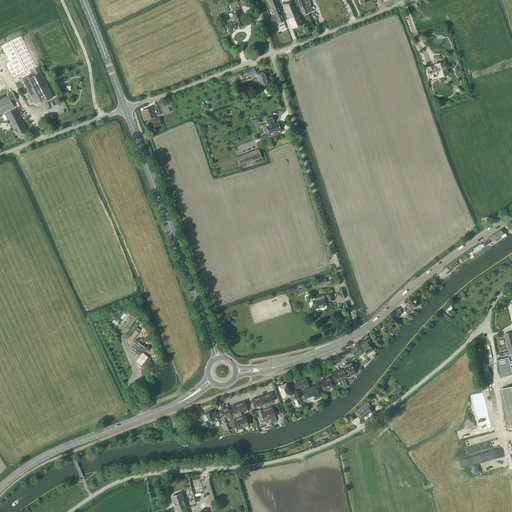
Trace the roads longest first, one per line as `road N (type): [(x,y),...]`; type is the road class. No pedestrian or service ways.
road 1 (unclassified): [(511,288),(445,362),(331,443),(277,461),(139,476),(91,496)]
road 2 (unclassified): [(271,54),(358,334)]
road 3 (primary): [(210,335),(125,108)]
road 4 (primary): [(0,488),(51,452),(191,395)]
road 5 (secondary): [(511,215),(358,334)]
road 6 (unclassified): [(125,108),(271,54)]
road 7 (unclassified): [(275,53),(412,0)]
road 8 (unclassified): [(0,154),(125,108)]
road 9 (track): [(62,0),(89,63),(99,118)]
